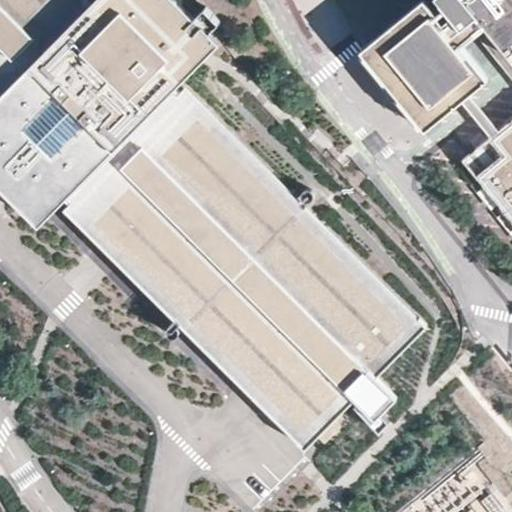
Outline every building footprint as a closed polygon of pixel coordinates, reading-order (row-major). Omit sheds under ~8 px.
[(298,440),(307,448),(318,437),(325,444),(348,421),(340,414),(356,398),(360,401),(355,406),(380,430),(389,420),(381,413),(398,397),(377,376),(427,326),(419,318),(180,82),(221,42),(210,32),(221,21),(206,6),(195,17),(178,0),(0,0),(0,183),(41,224),(67,197),(71,202),(66,207),(300,438),(298,440)] [(454,33),(426,0),(421,0),(361,49),(426,128),(489,77),(461,42),(484,24),(477,15),(460,28),(454,33)] [(511,0),(450,0),(458,10),(451,16),(460,28),(477,15),(484,24),(509,54),(511,51),(511,0)] [(511,120),(465,158),(511,215),(511,120)] [(392,237),(348,181),(333,192),(377,249),(392,237)] [(511,511),(511,509),(478,459),(400,511),(511,511)]
